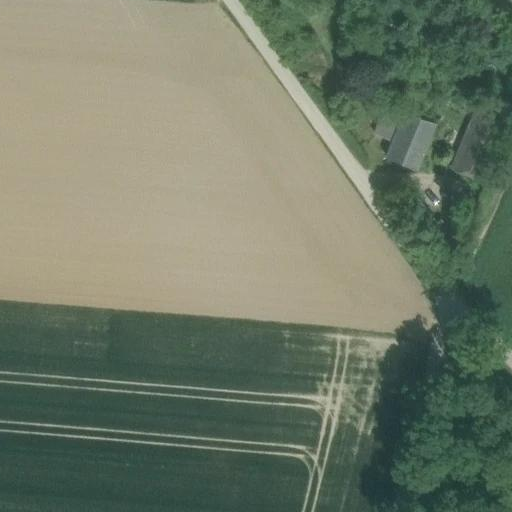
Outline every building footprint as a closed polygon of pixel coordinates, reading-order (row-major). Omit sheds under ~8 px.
[(385,104),(373,133),(392,141),(404,111),(385,104)] [(508,122),(475,109),(451,168),(484,181),(508,122)] [(404,111),(392,141),(385,158),(418,171),(437,125),(404,111)] [(438,223),(419,198),(403,210),(433,250),(435,249),(446,241),(449,238),(438,223)] [(442,219),(438,223),(449,238),(454,235),(442,219)] [(453,251),(446,241),(435,249),(443,259),(453,251)]
